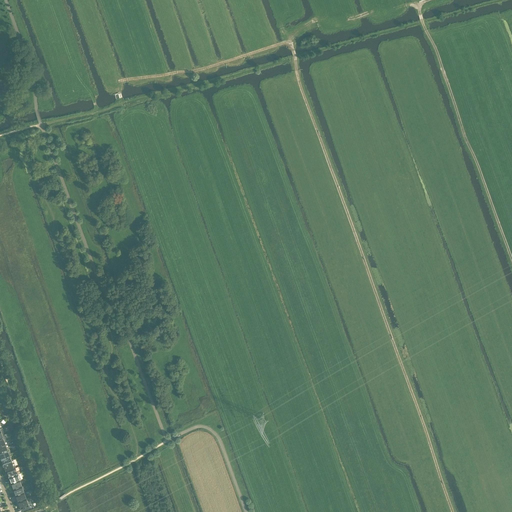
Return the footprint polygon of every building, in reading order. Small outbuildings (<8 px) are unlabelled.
[(4,441),(0,442),(0,449),(6,447),(8,447),(6,440),(4,441)] [(6,447),(0,449),(0,456),(0,457),(9,454),(11,453),(8,447),(6,447)] [(9,454),(0,457),(2,463),(11,460),(9,454)] [(11,460),(2,463),(5,469),(7,470),(15,467),(16,467),(13,459),(11,460)] [(15,467),(7,470),(9,477),(17,474),(15,467)] [(17,474),(9,477),(11,483),(20,480),(21,479),(19,473),(17,474)] [(20,480),(11,483),(13,489),(22,486),(20,480)] [(22,486),(13,489),(16,496),(24,493),(22,486)] [(24,493),(16,496),(18,502),(26,499),(24,493)] [(26,499),(18,502),(20,508),(21,508),(22,511),(29,508),(28,505),(31,504),(29,498),(26,499)]
